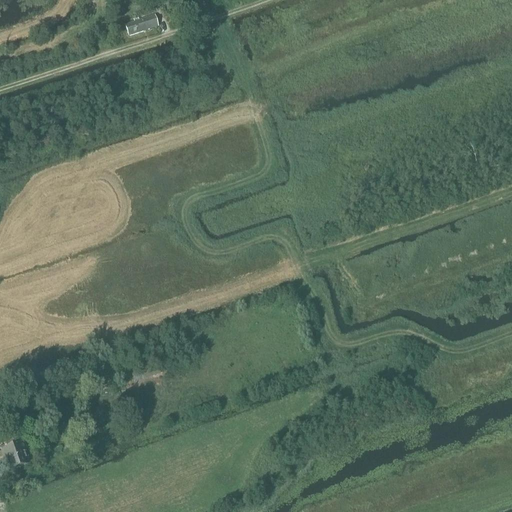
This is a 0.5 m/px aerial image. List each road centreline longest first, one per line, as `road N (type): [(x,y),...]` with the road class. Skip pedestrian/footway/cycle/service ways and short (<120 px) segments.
road 1 (track): [(216,17),(270,164),(255,180),(186,202),(180,211),(195,239),(213,252),(274,237),(337,345),(408,331),(464,352),(511,335)]
road 2 (track): [(216,17),(0,89)]
